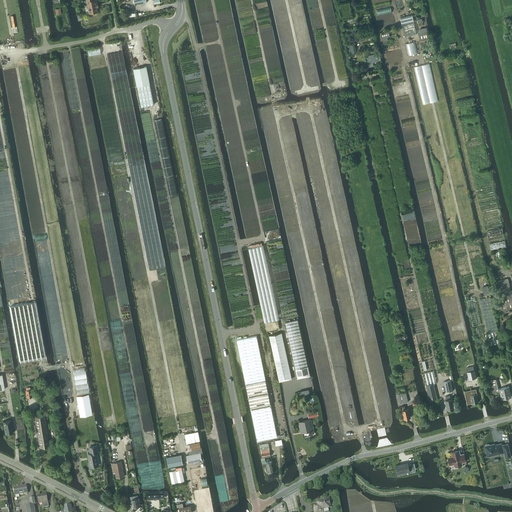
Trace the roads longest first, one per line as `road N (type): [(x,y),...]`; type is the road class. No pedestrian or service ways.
road 1 (unclassified): [(259,508),(163,53),(171,29)]
road 2 (track): [(289,426),(285,403),(295,383),(211,0)]
road 3 (track): [(220,335),(255,328),(195,46),(181,15)]
road 4 (track): [(475,289),(423,64),(406,58),(391,0)]
road 5 (tertiary): [(259,508),(355,457),(511,417)]
road 6 (unclassified): [(39,48),(152,22),(171,29)]
road 7 (tertiary): [(107,511),(0,456)]
